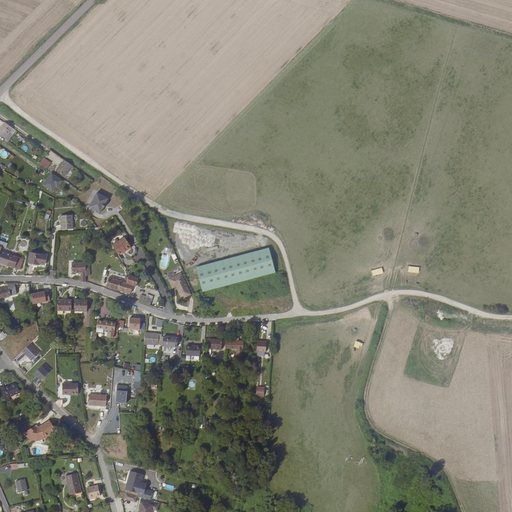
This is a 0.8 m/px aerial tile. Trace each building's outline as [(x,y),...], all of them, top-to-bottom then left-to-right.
[(0,129),(0,136),(5,140),(12,129),(5,123),(0,129)] [(8,153),(2,150),(0,154),(0,155),(5,159),(8,153)] [(42,158),(39,165),(48,168),(51,161),(42,158)] [(72,166),(64,160),(57,171),(64,177),(72,166)] [(63,182),(52,174),(43,186),(53,193),(57,188),(58,189),(63,182)] [(105,197),(94,191),(86,205),(97,211),(100,206),(101,207),(104,203),(102,202),(105,197)] [(71,228),(71,215),(59,215),(60,229),(71,228)] [(125,252),(131,249),(125,238),(112,245),(117,255),(121,253),(125,251),(125,252)] [(268,246),(196,267),(203,291),(275,271),(268,246)] [(0,250),(0,262),(18,269),(22,259),(0,250)] [(46,254),(30,253),(29,264),(40,264),(40,263),(45,264),(46,254)] [(85,281),(84,258),(81,258),(81,261),(69,261),(70,271),(79,272),(79,280),(85,281)] [(371,271),(373,276),(384,273),(382,268),(371,271)] [(180,298),(190,294),(180,272),(166,279),(170,288),(175,286),(180,298)] [(127,278),(126,283),(132,285),(136,286),(139,279),(128,275),(127,278)] [(106,287),(124,292),(126,283),(127,278),(125,277),(124,282),(108,277),(106,287)] [(0,298),(17,295),(15,287),(18,286),(17,283),(8,283),(9,287),(0,289),(0,298)] [(132,285),(126,283),(124,292),(130,294),(132,285)] [(45,291),(31,294),(33,304),(50,300),(49,292),(45,293),(45,291)] [(57,312),(71,312),(71,301),(57,301),(57,312)] [(86,312),(87,301),(74,301),(74,312),(86,312)] [(137,319),(130,318),(130,329),(140,330),(141,318),(137,317),(137,319)] [(114,328),(115,322),(99,320),(98,330),(103,330),(108,331),(107,336),(113,337),(114,328)] [(0,340),(0,341),(8,336),(4,330),(0,332),(0,340)] [(161,345),(162,334),(146,333),(145,344),(161,345)] [(178,339),(164,338),(163,348),(169,348),(169,350),(172,350),(173,348),(177,348),(178,339)] [(221,341),(208,340),(208,349),(221,350),(221,341)] [(226,348),(237,349),(237,357),(243,357),(243,341),(239,341),(227,341),(226,348)] [(266,342),(257,341),(256,352),(265,352),(266,342)] [(185,346),(183,346),(182,354),(198,355),(199,346),(185,344),(185,346)] [(30,362),(38,354),(29,345),(21,352),(30,362)] [(47,374),(40,367),(32,374),(39,382),(47,374)] [(77,396),(77,384),(60,384),(60,395),(77,396)] [(7,403),(6,400),(17,395),(14,386),(2,390),(2,389),(0,389),(0,397),(3,405),(7,403)] [(128,393),(117,392),(116,404),(127,405),(128,393)] [(89,407),(106,408),(107,397),(90,396),(89,407)] [(56,429),(51,420),(40,427),(38,425),(25,433),(31,440),(44,443),(44,439),(51,435),(50,433),(53,431),(56,429)] [(142,441),(143,432),(136,431),(135,441),(142,441)] [(124,490),(136,493),(136,496),(149,500),(151,492),(143,490),(145,485),(140,483),(142,475),(129,471),(124,490)] [(71,475),(76,494),(79,493),(75,474),(71,475)] [(66,481),(70,496),(76,494),(71,475),(63,476),(65,482),(66,481)] [(25,491),(22,480),(13,482),(16,493),(25,491)] [(97,487),(85,490),(88,500),(99,497),(97,487)] [(147,505),(140,502),(136,511),(149,511),(150,510),(155,511),(157,505),(147,502),(147,505)]
